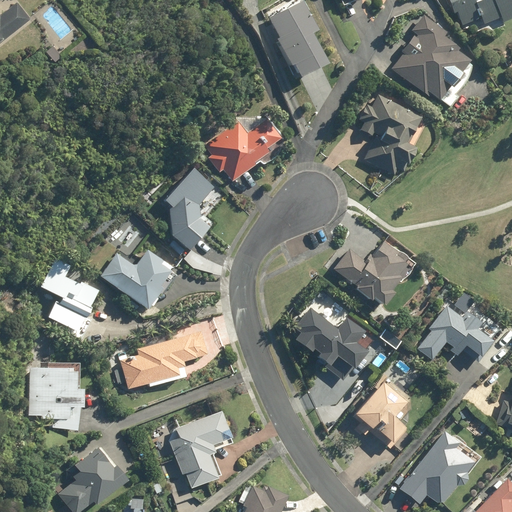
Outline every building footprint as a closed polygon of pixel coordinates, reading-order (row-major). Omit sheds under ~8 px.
[(302,0),(289,0),(265,12),(275,32),(270,34),(284,61),(290,59),(297,73),(323,60),(308,31),(316,27),(302,0)] [(511,0),(443,0),(449,14),(453,12),(458,25),(476,18),(478,25),(495,18),(498,23),(509,19),(507,14),(511,11),(511,0)] [(2,17),(0,14),(0,46),(31,21),(18,4),(2,17)] [(453,49),(438,38),(441,33),(420,16),(408,31),(413,36),(387,68),(417,93),(419,92),(431,101),(462,61),(450,52),(453,49)] [(54,47),(48,53),(56,62),(63,57),(54,47)] [(355,120),(359,122),(356,129),(368,135),(369,133),(373,134),(360,160),(390,175),(393,170),(398,172),(409,149),(399,144),(407,128),(412,130),(418,117),(374,95),(367,108),(362,105),(355,120)] [(240,121),(206,145),(214,156),(211,159),(221,173),(225,170),(233,181),(272,153),(270,151),(284,141),(269,120),(249,134),(240,121)] [(195,173),(169,203),(172,205),(177,236),(193,249),(211,228),(201,220),(199,204),(205,198),(199,192),(207,183),(195,173)] [(185,251),(175,241),(171,246),(181,255),(185,251)] [(351,288),(349,290),(363,301),(366,299),(376,307),(386,294),(384,291),(394,279),(391,276),(400,266),(388,256),(391,252),(379,243),(368,257),(366,255),(360,262),(345,250),(329,269),(351,288)] [(149,310),(175,273),(164,266),(166,263),(149,252),(137,268),(118,255),(103,277),(149,310)] [(59,303),(51,319),(81,334),(103,291),(84,282),(82,286),(67,279),(73,268),(58,260),(43,288),(66,300),(63,305),(59,303)] [(486,340),(490,334),(473,309),(469,314),(463,310),(458,315),(443,304),(424,328),(427,330),(412,347),(426,359),(440,341),(447,346),(445,349),(452,354),(457,347),(474,361),(489,342),(486,340)] [(341,316),(332,327),(306,306),(290,326),(296,331),(290,338),(304,350),(307,346),(312,351),(310,353),(322,362),(320,364),(337,377),(360,348),(349,340),(358,329),(341,316)] [(138,357),(122,361),(129,390),(183,377),(181,370),(187,368),(185,363),(209,357),(203,332),(136,350),(138,357)] [(81,392),(81,374),(73,374),(72,371),(31,369),(29,417),(43,417),(43,421),(50,421),(49,428),(79,432),(81,410),(84,410),(85,392),(81,392)] [(348,415),(355,421),(351,426),(359,433),(364,429),(385,448),(401,429),(384,414),(398,399),(378,382),(348,415)] [(511,384),(506,401),(500,399),(492,423),(511,429),(511,384)] [(172,437),(165,440),(177,472),(179,472),(185,486),(216,474),(206,449),(227,442),(214,408),(168,427),(172,437)] [(465,409),(457,411),(460,419),(467,416),(465,409)] [(439,430),(396,487),(415,502),(422,493),(431,501),(437,500),(450,483),(451,484),(457,482),(461,477),(461,471),(460,470),(468,460),(449,446),(454,441),(439,430)] [(70,479),(53,493),(67,511),(70,511),(85,500),(88,503),(119,477),(107,463),(104,465),(89,445),(67,463),(72,470),(66,474),(70,479)] [(511,511),(511,501),(509,498),(511,494),(511,485),(503,476),(469,511),(511,511)] [(241,506),(238,511),(272,511),(281,493),(262,484),(259,490),(248,485),(238,504),(241,506)]
